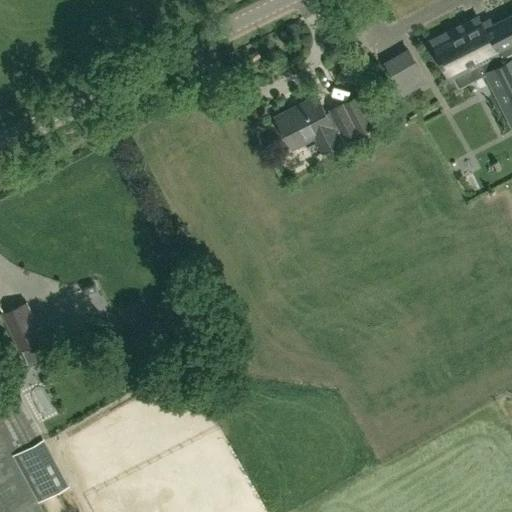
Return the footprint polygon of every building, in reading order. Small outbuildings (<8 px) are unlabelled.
[(459,86),(475,78),(470,69),(491,58),(496,67),(486,72),(511,123),(511,15),(484,30),(478,18),(432,41),(435,47),(434,48),(439,57),(438,58),(441,63),(442,63),(446,72),(448,72),(451,78),(454,77),(459,86)] [(408,50),(407,51),(387,62),(386,63),(403,93),(425,80),(408,50)] [(317,96),(276,118),(291,147),(317,134),(325,150),(359,132),(344,103),(325,112),(317,96)] [(26,303),(4,313),(21,349),(43,339),(26,303)] [(58,511),(49,494),(45,495),(20,449),(0,412),(0,394),(4,393),(0,385),(0,511),(58,511)] [(20,396),(0,406),(0,412),(20,449),(42,437),(20,396)] [(42,437),(20,449),(45,495),(49,494),(67,483),(42,437)]
